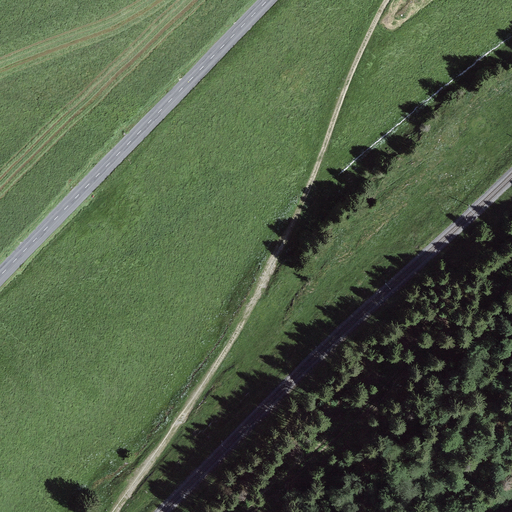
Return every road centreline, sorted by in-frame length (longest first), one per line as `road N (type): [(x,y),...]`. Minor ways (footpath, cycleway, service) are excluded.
road 1 (track): [(388,0),(228,353),(115,511)]
road 2 (secondary): [(0,277),(268,0)]
road 3 (track): [(511,311),(477,336),(406,359),(245,511)]
